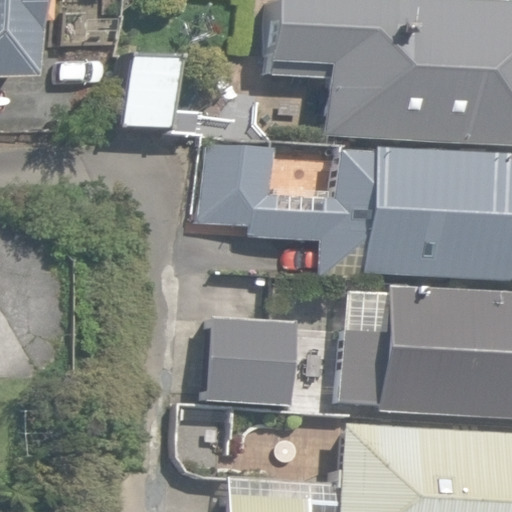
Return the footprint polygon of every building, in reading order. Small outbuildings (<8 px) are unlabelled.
[(0,0),(0,82),(13,83),(12,0),(0,0)] [(314,139),(511,154),(511,14),(324,0),(263,0),(259,64),(320,69),(314,139)] [(111,130),(159,134),(164,65),(116,61),(111,130)] [(356,277),(511,287),(511,164),(358,155),(358,159),(325,156),(322,201),(257,197),(260,155),(195,150),(190,226),(240,229),(240,240),(312,245),(310,281),(355,285),(356,277)] [(367,416),(511,425),(511,298),(374,289),(374,297),(336,294),(329,405),(368,408),(367,416)] [(194,402),(275,409),(282,326),(201,320),(194,402)] [(511,511),(511,440),(334,429),(331,484),(220,477),(218,511),(511,511)]
